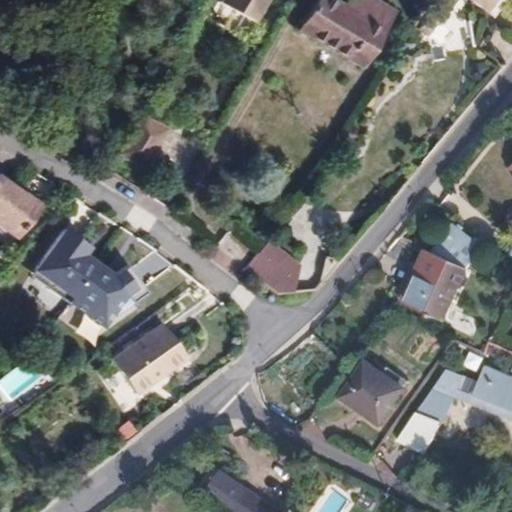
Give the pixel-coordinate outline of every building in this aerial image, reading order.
[(214,0),(213,3),(247,19),(256,0),(214,0)] [(304,0),(290,23),(355,61),(387,5),(378,0),(304,0)] [(474,0),(489,10),(495,0),(474,0)] [(141,168),(160,128),(135,115),(116,155),(141,168)] [(511,161),(502,168),(511,181),(511,161)] [(0,179),(0,228),(16,239),(39,207),(0,179)] [(86,315),(102,325),(136,296),(143,286),(139,282),(100,257),(79,233),(65,224),(56,232),(32,269),(44,277),(56,290),(73,301),(86,315)] [(285,295),(305,262),(264,238),(245,271),(285,295)] [(441,322),(464,268),(458,265),(422,251),(399,303),(441,322)] [(164,322),(113,359),(138,394),(190,356),(164,322)] [(0,379),(0,391),(15,410),(50,382),(29,356),(0,379)] [(399,388),(362,366),(342,401),(379,422),(399,388)] [(452,402),(511,425),(511,385),(505,383),(481,374),(478,381),(446,369),(396,441),(425,456),(439,422),(444,423),(452,402)] [(227,511),(285,511),(286,511),(221,468),(202,495),(227,511)]
